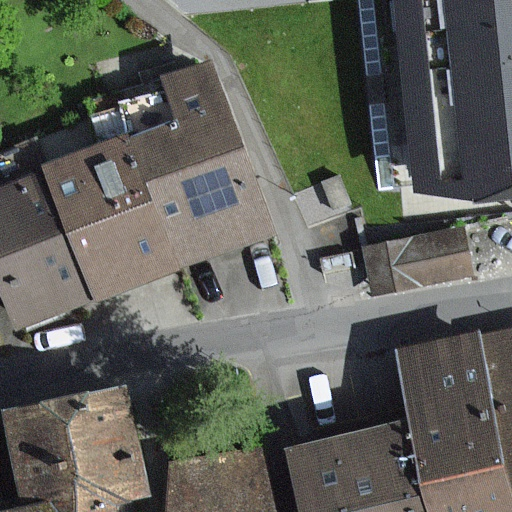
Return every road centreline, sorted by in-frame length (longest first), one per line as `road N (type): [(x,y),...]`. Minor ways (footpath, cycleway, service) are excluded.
road 1 (residential): [(253,342),(511,298)]
road 2 (residential): [(0,389),(253,342)]
road 3 (residential): [(253,342),(287,511)]
road 4 (track): [(143,360),(157,452),(153,511)]
